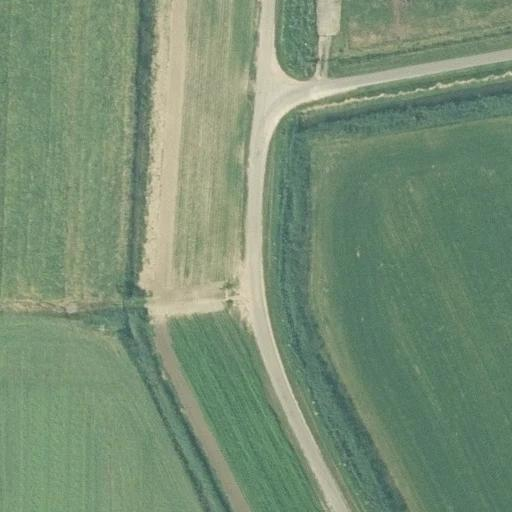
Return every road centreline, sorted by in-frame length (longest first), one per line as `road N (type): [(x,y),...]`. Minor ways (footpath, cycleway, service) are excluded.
road 1 (unclassified): [(342,511),(287,397),(255,303),(264,100)]
road 2 (unclassified): [(511,57),(264,100)]
